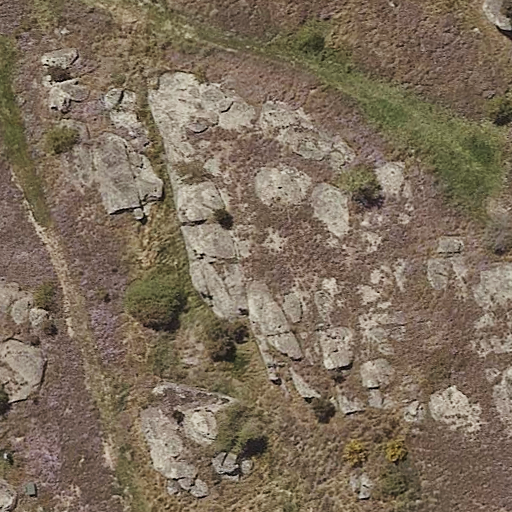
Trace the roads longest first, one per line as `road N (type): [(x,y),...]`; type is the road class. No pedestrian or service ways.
road 1 (track): [(75,0),(404,101),(511,199)]
road 2 (track): [(130,511),(126,469),(0,94)]
